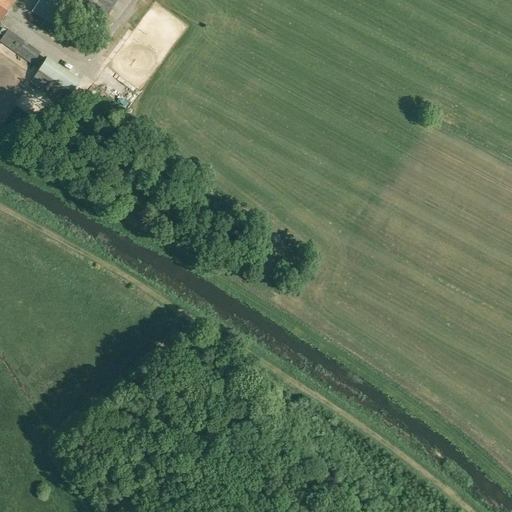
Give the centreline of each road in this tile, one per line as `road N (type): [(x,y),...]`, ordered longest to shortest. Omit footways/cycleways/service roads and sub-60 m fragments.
road 1 (track): [(0,150),(318,335),(511,478)]
road 2 (track): [(475,511),(318,393),(0,207)]
road 3 (track): [(197,322),(164,339),(52,430),(50,447),(91,511)]
road 4 (track): [(348,511),(230,339)]
